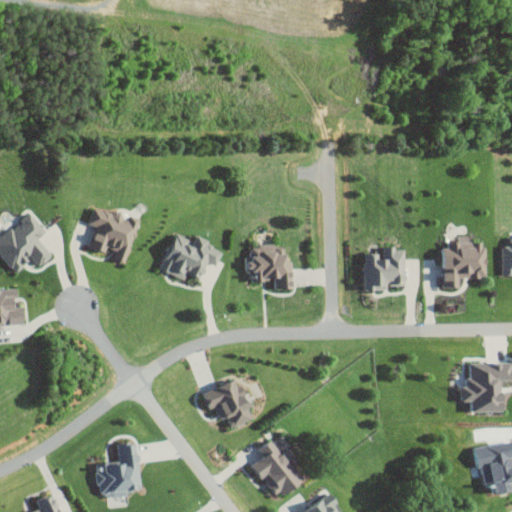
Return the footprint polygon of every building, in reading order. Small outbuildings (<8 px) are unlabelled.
[(91,245),(115,253),(113,258),(127,262),(140,218),(131,215),(130,218),(95,207),(90,224),(97,226),(91,245)] [(48,229),(30,210),(0,238),(0,253),(18,272),(33,257),(42,267),(54,254),(39,238),(48,229)] [(161,269),(186,279),(188,273),(202,278),(209,261),(217,265),(224,248),(196,236),(194,240),(177,233),(161,269)] [(250,246),(251,281),(273,280),(273,288),(293,288),(292,245),(250,246)] [(407,247),(383,248),(383,253),(366,253),(367,290),(390,289),(390,285),(408,284),(407,247)] [(0,326),(28,324),(26,306),(19,306),(18,288),(0,289),(0,326)] [(511,361),(473,363),(473,374),(469,374),(470,386),(464,386),(465,401),(475,401),(475,412),(508,411),(508,393),(503,393),(503,380),(511,379),(511,361)] [(206,391),(213,407),(224,403),(233,427),(257,418),(243,385),(239,386),(236,379),(206,391)] [(256,461),(279,499),(305,483),(291,460),(295,458),(281,434),(259,447),(264,456),(256,461)] [(118,462),(97,463),(99,495),(144,493),(142,454),(136,455),(135,443),(117,444),(118,462)] [(301,511),(337,511),(332,505),(338,501),(331,490),(301,511)] [(31,511),(64,511),(57,492),(36,500),(40,509),(31,511)]
